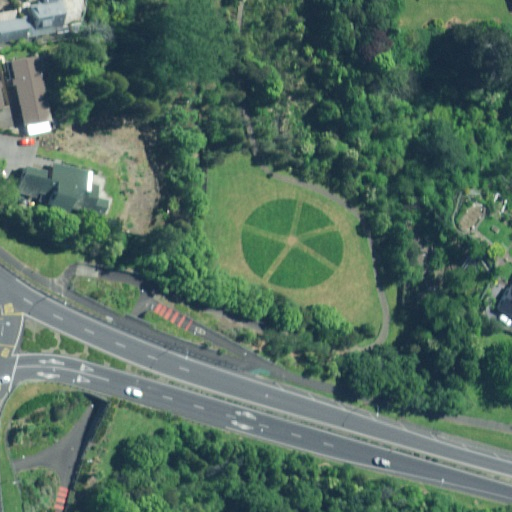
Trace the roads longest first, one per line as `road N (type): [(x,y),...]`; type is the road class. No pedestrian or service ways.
road 1 (primary): [(0,286),(169,365),(511,466)]
road 2 (primary): [(511,498),(85,373),(0,368)]
